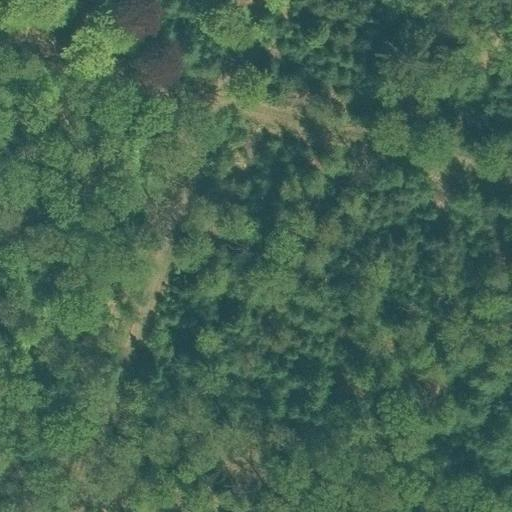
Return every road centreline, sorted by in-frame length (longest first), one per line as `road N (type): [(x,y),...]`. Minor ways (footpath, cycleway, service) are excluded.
road 1 (track): [(60,511),(238,0)]
road 2 (track): [(511,182),(0,35)]
